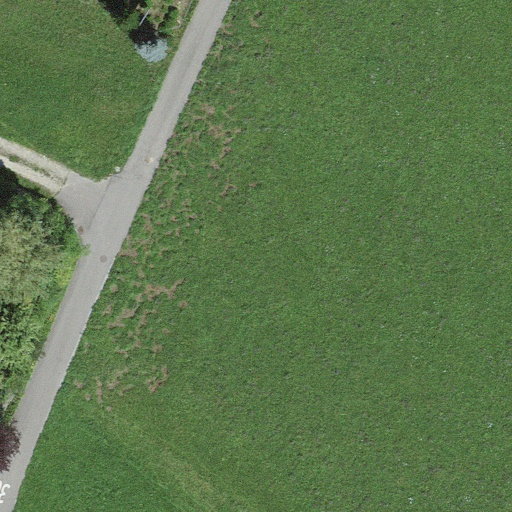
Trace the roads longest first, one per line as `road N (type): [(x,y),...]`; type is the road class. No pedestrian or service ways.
road 1 (track): [(0,498),(118,215),(221,0)]
road 2 (track): [(118,215),(0,159)]
